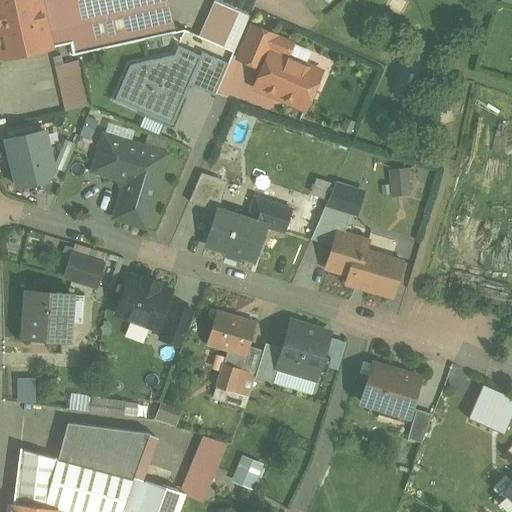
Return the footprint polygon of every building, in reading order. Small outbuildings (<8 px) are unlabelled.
[(0,0),(0,58),(1,59),(52,48),(48,28),(49,28),(41,0),(0,0)] [(41,0),(49,28),(166,2),(166,0),(41,0)] [(250,16),(257,0),(216,0),(216,1),(239,11),(250,16)] [(239,11),(216,1),(200,36),(223,47),(239,11)] [(49,28),(48,28),(52,48),(71,44),(73,55),(173,33),(166,2),(49,28)] [(294,43),(252,25),(247,37),(269,47),(259,68),(263,69),(256,87),(306,109),(315,89),(313,83),(319,71),(288,57),(294,43)] [(269,47),(247,37),(238,58),(259,68),(269,47)] [(198,68),(146,44),(136,64),(137,65),(129,82),(157,95),(148,114),(150,114),(176,126),(191,94),(187,92),(198,68)] [(231,57),(208,47),(192,82),(216,93),(231,57)] [(80,60),(56,66),(66,111),(90,106),(80,60)] [(88,117),(81,137),(93,141),(100,120),(88,117)] [(167,154),(105,135),(105,138),(101,140),(99,148),(100,152),(100,154),(105,156),(100,172),(121,179),(125,187),(120,206),(121,206),(150,215),(160,182),(158,182),(167,154)] [(44,140),(5,146),(13,192),(52,186),(44,140)] [(415,195),(414,168),(389,169),(391,196),(415,195)] [(223,180),(202,173),(190,202),(213,210),(223,180)] [(318,178),(314,193),(331,198),(336,183),(318,178)] [(247,220),(218,211),(207,244),(228,251),(227,255),(240,260),(242,255),(256,260),(267,227),(285,233),(285,232),(293,209),(274,203),(278,193),(259,187),(247,220)] [(150,215),(121,206),(117,218),(146,227),(150,215)] [(351,214),(326,206),(312,239),(334,246),(339,231),(345,233),(351,214)] [(403,261),(366,250),(369,240),(345,233),(339,231),(334,246),(328,268),(351,275),(348,284),(393,297),(403,261)] [(108,253),(76,243),(66,276),(97,286),(108,253)] [(160,283),(146,277),(145,281),(131,276),(117,313),(158,328),(172,291),(159,286),(160,283)] [(72,293),(28,290),(25,339),(69,342),(69,340),(64,340),(67,295),(72,295),(72,293)] [(196,313),(173,304),(161,338),(183,346),(196,313)] [(257,324),(217,312),(207,343),(229,350),(225,363),(243,369),(247,355),(257,324)] [(307,339),(284,332),(273,371),(296,378),(307,339)] [(330,346),(307,339),(296,378),(318,385),(330,346)] [(278,353),(263,348),(256,372),(271,376),(278,353)] [(243,369),(225,363),(218,386),(236,392),(243,369)] [(421,378),(373,364),(362,403),(409,417),(421,378)] [(257,373),(243,369),(236,392),(250,396),(257,373)] [(338,373),(324,369),(317,389),(332,393),(338,373)] [(19,378),(19,403),(38,403),(38,378),(19,378)] [(73,397),(72,412),(138,415),(139,401),(73,397)] [(179,426),(184,410),(163,403),(158,420),(179,426)] [(433,414),(417,409),(409,438),(423,442),(433,414)] [(122,511),(151,433),(69,422),(59,458),(66,460),(59,511),(122,511)] [(182,492),(207,501),(229,444),(205,434),(182,492)] [(59,458),(22,448),(13,511),(59,511),(66,460),(59,458)] [(234,482),(258,490),(267,462),(243,455),(234,482)] [(511,511),(511,488),(502,502),(511,511)]
